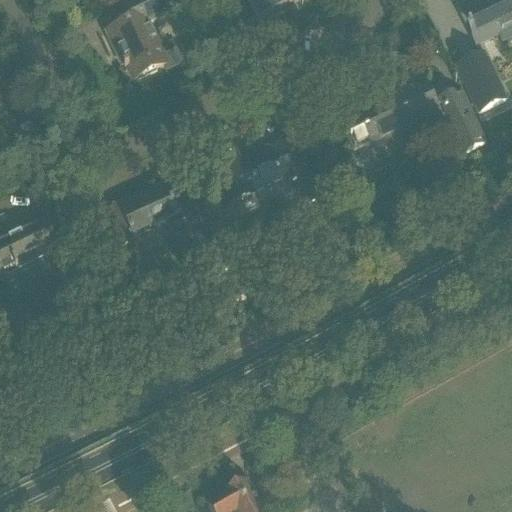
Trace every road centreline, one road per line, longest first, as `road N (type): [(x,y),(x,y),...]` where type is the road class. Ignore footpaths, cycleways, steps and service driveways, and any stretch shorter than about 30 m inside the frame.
road 1 (primary): [(2,511),(253,390),(511,246)]
road 2 (residential): [(398,0),(373,32),(154,144),(112,140),(76,100),(26,0)]
road 3 (unclassified): [(273,419),(511,292)]
road 4 (unclassified): [(91,511),(273,419)]
